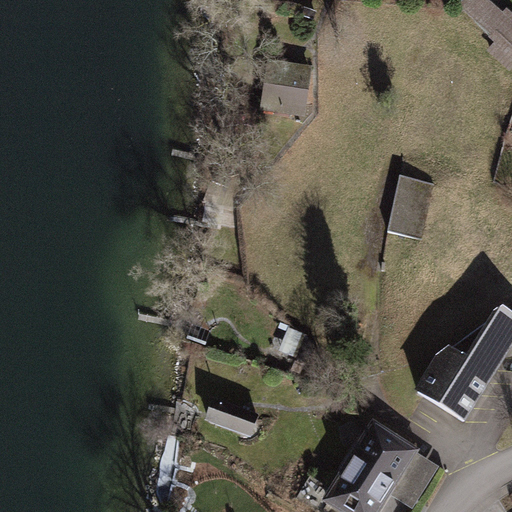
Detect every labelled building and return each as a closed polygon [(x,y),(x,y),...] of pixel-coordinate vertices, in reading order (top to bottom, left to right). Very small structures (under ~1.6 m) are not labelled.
[(475,0),(460,15),(496,51),(489,58),(511,79),(511,77),(511,23),(488,0),(475,0)] [(307,126),(313,75),(264,69),(259,121),(307,126)] [(403,175),(389,231),(421,239),(435,183),(403,175)] [(469,436),(511,364),(511,325),(503,320),(441,368),(418,406),(469,436)] [(266,354),(293,362),(302,333),(275,325),(266,354)] [(215,401),(207,424),(254,440),(262,417),(215,401)] [(391,511),(424,460),(374,429),(322,511),(391,511)]
